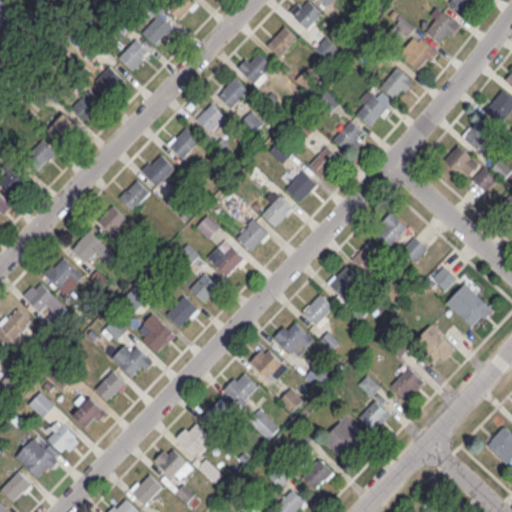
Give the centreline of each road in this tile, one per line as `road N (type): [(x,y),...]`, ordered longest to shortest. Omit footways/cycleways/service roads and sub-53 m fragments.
road 1 (residential): [(61,511),(393,161),(511,11)]
road 2 (residential): [(0,270),(258,0)]
road 3 (residential): [(361,511),(511,350)]
road 4 (residential): [(511,271),(393,161)]
